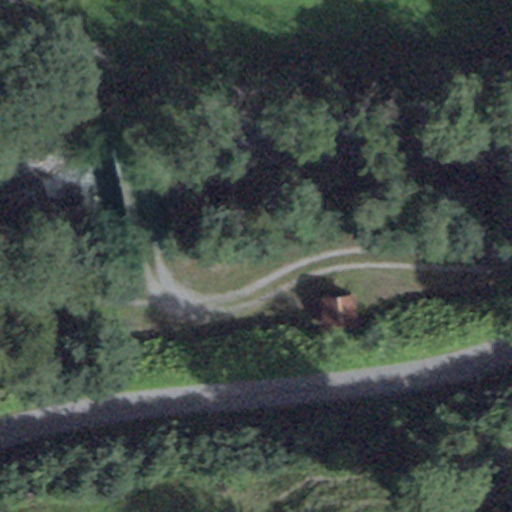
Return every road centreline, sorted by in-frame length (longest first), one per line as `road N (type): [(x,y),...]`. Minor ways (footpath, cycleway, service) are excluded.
road 1 (unclassified): [(511,354),(404,384),(122,411),(0,437)]
road 2 (track): [(171,298),(100,67),(0,12)]
road 3 (track): [(511,260),(359,259),(209,311),(171,298)]
